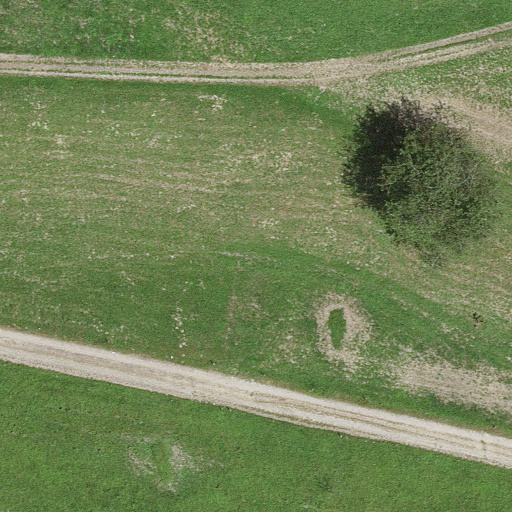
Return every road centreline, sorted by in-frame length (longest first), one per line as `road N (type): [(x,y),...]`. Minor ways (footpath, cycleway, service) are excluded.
road 1 (track): [(511,456),(0,347)]
road 2 (track): [(511,28),(407,55),(299,70),(0,62)]
